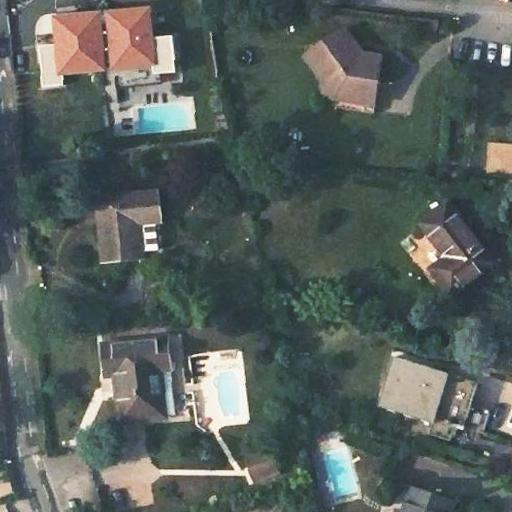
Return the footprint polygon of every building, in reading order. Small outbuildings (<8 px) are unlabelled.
[(60,72),(102,69),(98,16),(55,20),(60,72)] [(335,108),(361,113),(365,80),(375,82),(378,60),(360,56),(341,29),(305,56),(324,84),(323,96),(338,99),(335,108)] [(375,82),(365,80),(361,113),(373,114),(378,82),(375,82)] [(488,145),(487,164),(508,165),(510,147),(488,145)] [(486,172),(508,174),(508,165),(487,164),(486,172)] [(100,260),(137,256),(134,219),(155,217),(153,189),(94,196),(100,260)] [(436,274),(453,298),(494,265),(446,204),(420,225),(451,263),(436,274)] [(121,418),(176,411),(166,337),(101,345),(104,373),(115,372),(121,418)] [(394,360),(376,409),(432,429),(429,436),(449,443),(454,431),(461,433),(476,390),(394,360)] [(398,511),(446,511),(451,501),(408,486),(398,511)]
